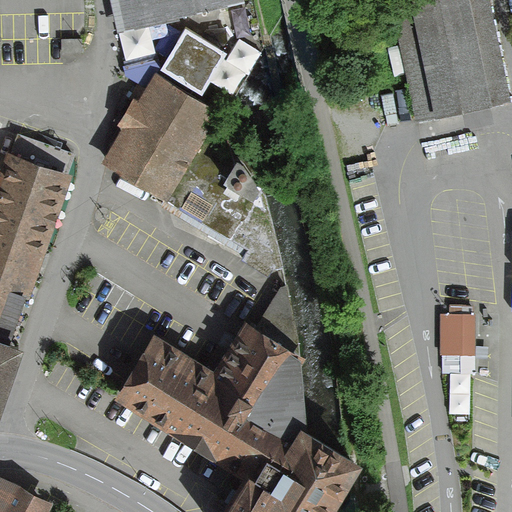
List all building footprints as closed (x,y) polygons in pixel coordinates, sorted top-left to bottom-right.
[(207,0),(113,0),(118,20),(207,0)] [(390,0),(411,120),(506,104),(488,0),(390,0)] [(221,47),(183,25),(159,65),(197,87),(221,47)] [(82,39),(62,40),(63,51),(82,51),(82,39)] [(275,270),(253,168),(207,139),(223,114),(154,71),(98,160),(275,270)] [(0,173),(0,338),(17,344),(74,176),(7,153),(0,173)] [(472,317),(472,307),(449,307),(449,315),(441,315),(441,354),(472,354),(472,317)] [(134,358),(116,387),(244,467),(215,511),(326,511),(330,508),(361,457),(327,436),(298,418),(282,443),(239,416),(284,343),(239,314),(232,325),(214,353),(207,366),(151,331),(134,358)] [(0,409),(22,346),(17,344),(0,338),(0,409)] [(0,511),(44,511),(53,496),(0,467),(0,511)]
